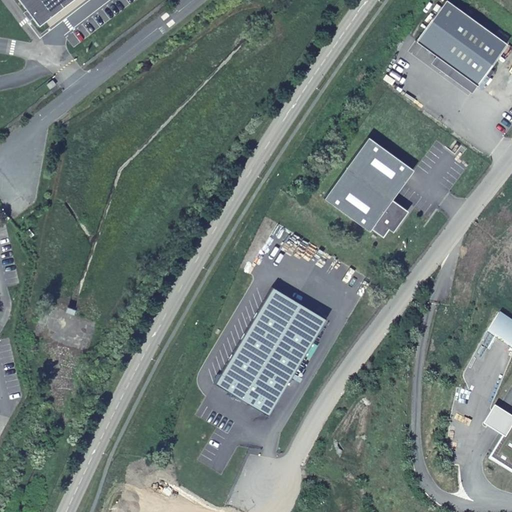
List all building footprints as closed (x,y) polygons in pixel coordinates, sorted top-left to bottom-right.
[(19,0),(39,26),(72,0),(19,0)] [(437,56),(478,86),(508,45),(447,0),(417,41),(437,56)] [(478,86),(437,56),(432,63),(472,94),(478,86)] [(395,195),(413,170),(368,137),(324,197),(369,230),(371,227),(383,236),(388,228),(395,219),(399,222),(407,211),(391,199),(395,195)] [(4,211),(0,214),(5,222),(10,218),(4,211)] [(399,222),(395,219),(388,228),(393,231),(399,222)] [(260,307),(313,340),(325,318),(272,286),(260,307)] [(313,340),(260,307),(214,384),(242,400),(244,397),(249,399),(252,404),(255,407),(259,407),(265,404),(272,406),(279,394),(280,386),(285,387),(313,340)] [(268,415),(285,387),(280,386),(279,394),(272,406),(265,404),(259,407),(255,407),(252,404),(249,399),(244,397),(242,400),(268,415)] [(503,434),(511,420),(511,414),(495,404),(484,422),(503,434)] [(511,420),(503,434),(490,455),(511,468),(511,420)]
